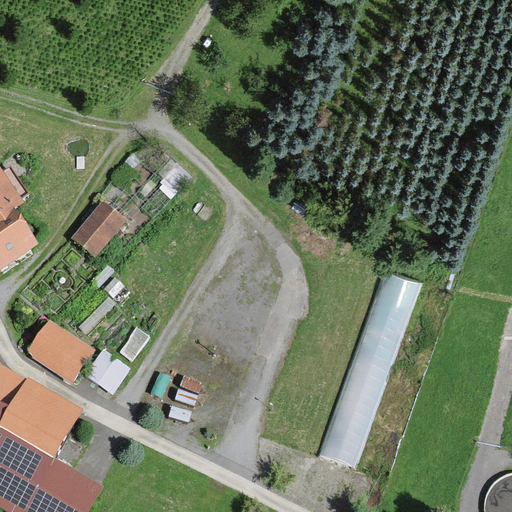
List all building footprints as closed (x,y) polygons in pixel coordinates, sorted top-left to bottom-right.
[(0,277),(38,253),(14,217),(24,210),(0,174),(0,277)] [(109,210),(83,238),(105,258),(131,229),(109,210)] [(379,273),(327,467),(364,477),(417,283),(379,273)] [(37,352),(80,380),(98,352),(55,324),(37,352)] [(109,358),(90,384),(114,402),(134,376),(109,358)] [(84,416),(0,367),(0,511),(91,511),(103,493),(56,466),(84,416)]
